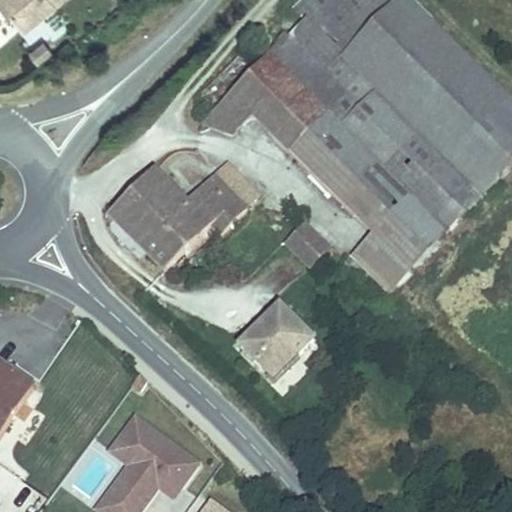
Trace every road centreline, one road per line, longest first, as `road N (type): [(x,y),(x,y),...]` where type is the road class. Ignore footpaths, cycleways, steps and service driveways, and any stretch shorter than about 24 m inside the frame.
road 1 (tertiary): [(98,299),(184,374),(309,511)]
road 2 (tertiary): [(131,75),(85,100),(0,126)]
road 3 (tertiary): [(52,187),(131,75)]
